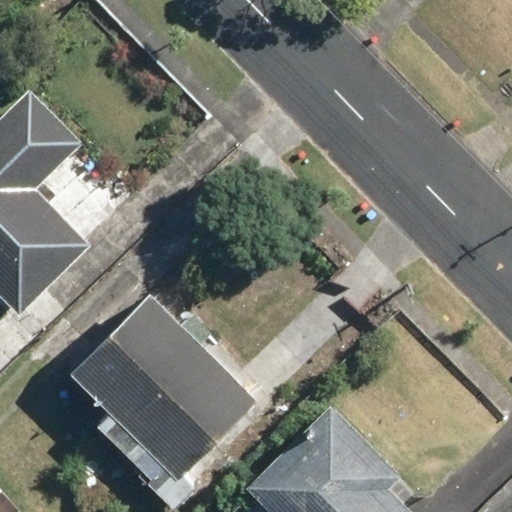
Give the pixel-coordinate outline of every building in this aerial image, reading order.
[(0,64),(9,56),(0,45),(0,64)] [(99,138),(41,78),(0,117),(0,280),(26,307),(99,236),(50,185),(99,138)] [(207,298),(194,310),(168,280),(76,359),(116,405),(108,412),(182,499),(209,476),(195,460),(269,398),(214,334),(228,322),(207,298)] [(352,401),(263,479),(291,511),(290,511),(425,511),(398,480),(411,469),(352,401)] [(32,511),(0,473),(0,511),(32,511)]
